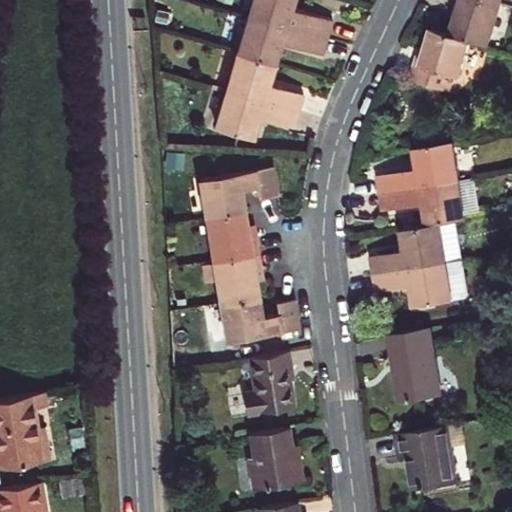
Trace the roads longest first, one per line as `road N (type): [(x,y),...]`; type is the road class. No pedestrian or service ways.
road 1 (residential): [(399,0),(349,106),(328,190),(325,265),(356,511)]
road 2 (secondary): [(108,0),(138,511)]
